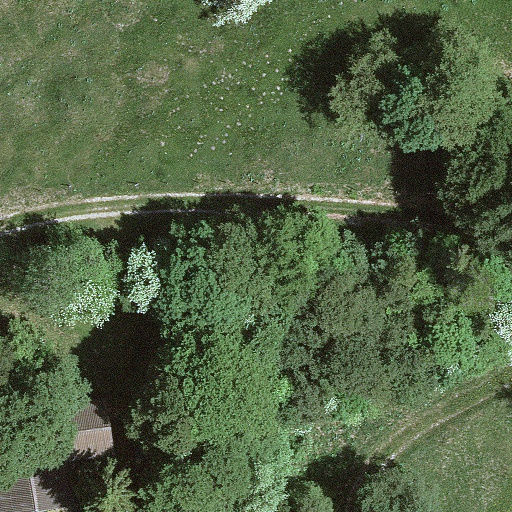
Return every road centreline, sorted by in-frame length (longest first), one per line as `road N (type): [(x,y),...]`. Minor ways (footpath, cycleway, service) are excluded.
road 1 (track): [(0,217),(43,202),(295,192),(439,215),(511,248)]
road 2 (track): [(511,364),(409,420),(369,456),(356,506)]
